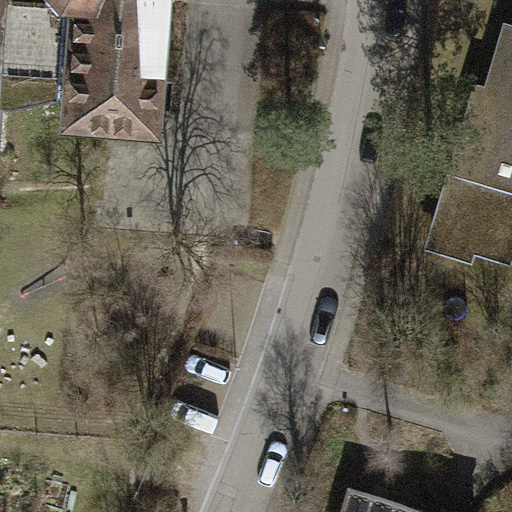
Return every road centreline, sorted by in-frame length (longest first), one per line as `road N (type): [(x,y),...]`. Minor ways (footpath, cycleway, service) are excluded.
road 1 (residential): [(388,0),(372,127),(326,294),(240,511)]
road 2 (unknown): [(296,370),(511,440)]
